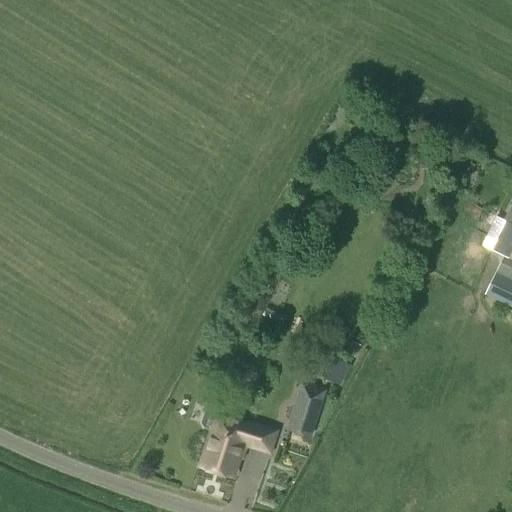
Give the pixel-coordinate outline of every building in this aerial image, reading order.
[(511,200),(503,218),(507,220),(493,248),(505,254),(509,246),(511,239),(511,200)] [(511,307),(511,268),(500,263),(485,295),(511,307)] [(327,375),(343,382),(352,362),(337,355),(327,375)] [(312,437),(322,404),(324,397),(326,388),(302,381),(299,390),(286,429),(312,437)] [(271,455),(276,435),(221,417),(224,407),(211,402),(206,405),(201,422),(204,427),(213,430),(201,466),(233,476),(242,446),(271,455)]
